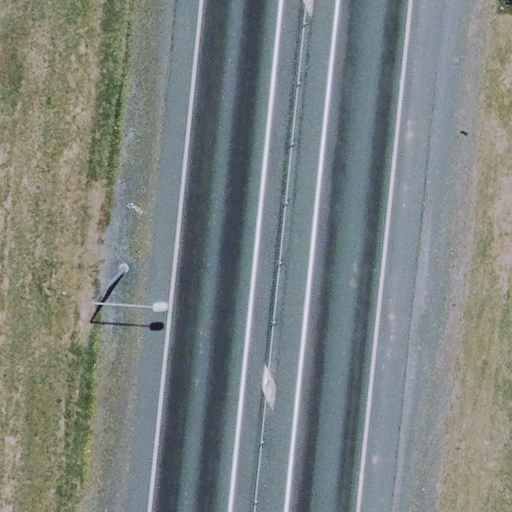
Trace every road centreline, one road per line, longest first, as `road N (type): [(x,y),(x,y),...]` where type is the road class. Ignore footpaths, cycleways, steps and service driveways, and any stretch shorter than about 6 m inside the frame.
road 1 (primary): [(192,511),(244,0)]
road 2 (primary): [(402,0),(358,511)]
